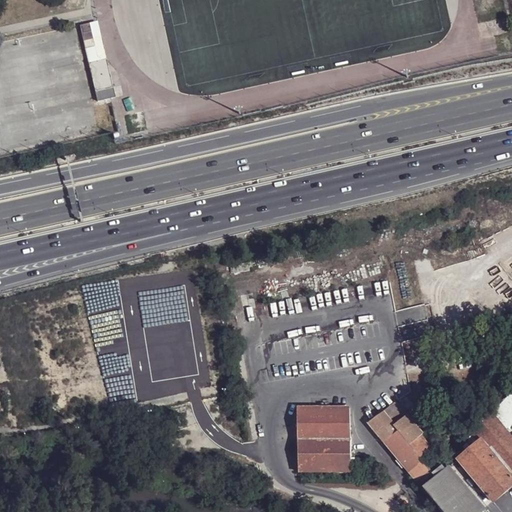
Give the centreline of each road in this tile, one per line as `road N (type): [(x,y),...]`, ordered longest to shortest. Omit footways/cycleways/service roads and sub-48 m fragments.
road 1 (motorway): [(511,105),(0,222)]
road 2 (motorway): [(511,85),(0,191)]
road 3 (motorway): [(173,227),(511,146)]
road 4 (motorway): [(0,286),(173,227)]
road 5 (motorway): [(0,265),(173,227)]
